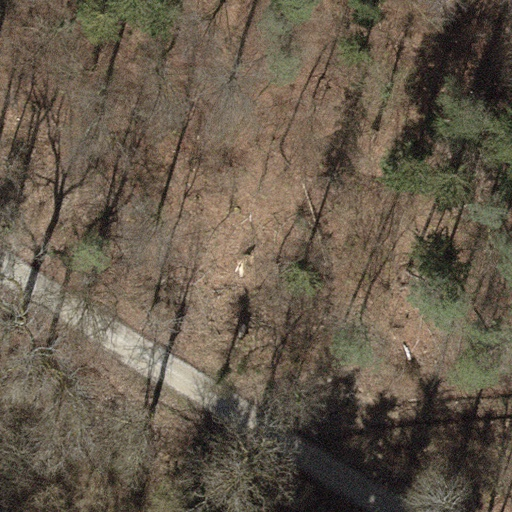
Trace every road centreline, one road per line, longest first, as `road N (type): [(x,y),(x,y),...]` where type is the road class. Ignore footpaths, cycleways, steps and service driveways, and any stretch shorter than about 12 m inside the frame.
road 1 (track): [(0,264),(417,511)]
road 2 (track): [(273,426),(511,415)]
